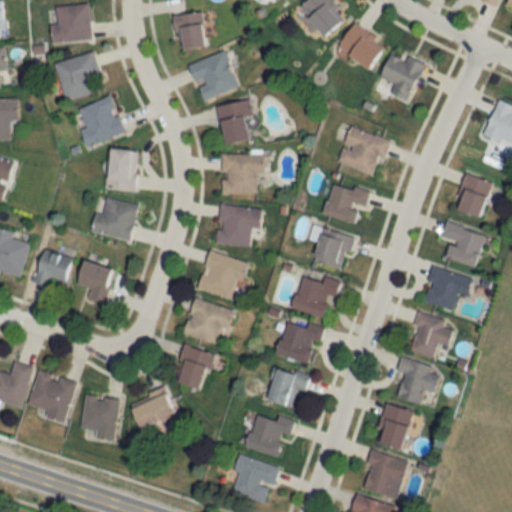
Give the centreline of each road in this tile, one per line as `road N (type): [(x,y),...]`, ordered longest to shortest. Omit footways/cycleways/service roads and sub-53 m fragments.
road 1 (residential): [(305,511),(406,209),(474,47)]
road 2 (residential): [(0,315),(107,345),(128,335),(143,314),(173,227),(176,179),(173,142),(137,52),(128,0)]
road 3 (tertiary): [(0,465),(139,511)]
road 4 (residential): [(511,63),(392,0)]
